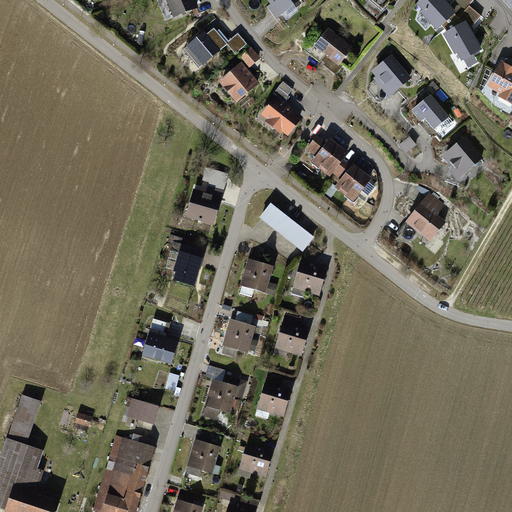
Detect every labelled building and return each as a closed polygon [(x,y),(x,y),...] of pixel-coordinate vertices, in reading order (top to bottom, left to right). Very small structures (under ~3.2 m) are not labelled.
[(195,8),(191,0),(160,0),(169,19),(195,8)] [(300,0),(261,0),(275,19),(300,0)] [(456,16),(440,0),(426,0),(418,8),(423,14),(422,15),(438,32),(456,16)] [(454,0),(465,9),(472,0),(454,0)] [(466,24),(443,38),(455,57),(457,56),(463,65),(483,52),(466,24)] [(225,46),(210,28),(184,50),(199,68),(220,50),(228,60),(245,46),(236,36),(225,46)] [(349,49),(325,30),(310,49),(334,68),(349,49)] [(250,50),(239,59),(247,70),(258,60),(250,50)] [(409,80),(389,57),(367,75),(386,98),(409,80)] [(511,101),(511,70),(496,63),(483,88),(496,95),(494,100),(509,108),(511,101)] [(257,85),(239,64),(215,84),(233,106),(257,85)] [(447,118),(428,95),(407,113),(416,124),(421,120),(430,131),(447,118)] [(302,119),(275,97),(258,117),(285,139),(302,119)] [(406,152),(418,141),(411,133),(399,144),(406,152)] [(324,145),(315,137),(304,150),(312,157),(307,163),(327,180),(330,176),(336,181),(348,166),(340,159),(344,155),(328,141),(324,145)] [(480,159),(463,138),(438,157),(455,178),(480,159)] [(349,165),(331,188),(350,203),(368,180),(349,165)] [(205,194),(189,189),(181,218),(213,227),(223,191),(207,187),(205,194)] [(445,206),(428,193),(405,223),(429,242),(444,223),(436,217),(445,206)] [(313,240),(267,205),(256,220),(301,255),(313,240)] [(198,260),(175,253),(167,279),(190,286),(198,260)] [(270,267),(248,260),(240,286),(262,293),(270,267)] [(325,270),(297,263),(290,287),(318,295),(325,270)] [(268,292),(276,294),(278,283),(270,281),(268,292)] [(254,327),(230,320),(222,346),(246,354),(254,327)] [(307,331),(279,323),(272,348),(300,356),(307,331)] [(168,364),(175,340),(145,332),(139,355),(168,364)] [(177,386),(180,374),(171,371),(168,384),(177,386)] [(238,386),(211,380),(204,407),(231,413),(238,386)] [(288,391),(260,384),(254,409),(281,416),(288,391)] [(42,403),(20,395),(0,452),(0,509),(0,510),(0,511),(53,511),(57,500),(70,504),(81,472),(60,464),(53,483),(42,479),(44,472),(36,469),(43,451),(27,445),(42,403)] [(156,407),(127,399),(122,415),(151,424),(156,407)] [(92,417),(78,413),(74,424),(89,428),(92,417)] [(134,511),(154,447),(116,435),(110,456),(117,458),(113,471),(106,469),(93,511),(95,511),(134,511)] [(219,446),(194,439),(186,467),(211,474),(219,446)] [(272,452),(243,444),(236,469),(265,477),(272,452)] [(234,499),(236,493),(222,490),(221,496),(234,499)] [(198,511),(200,507),(176,500),(172,511),(198,511)]
